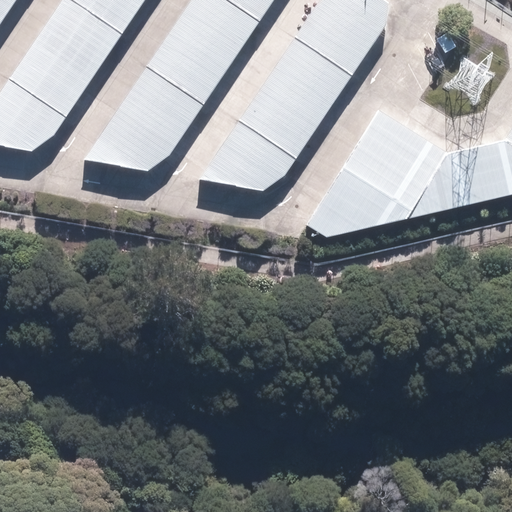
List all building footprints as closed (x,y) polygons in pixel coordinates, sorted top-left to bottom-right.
[(0,0),(0,17),(11,0),(0,0)] [(138,0),(61,0),(0,89),(0,158),(29,160),(138,0)] [(267,0),(183,0),(68,169),(145,182),(267,0)] [(392,19),(364,0),(319,0),(189,191),(263,199),(392,19)] [(372,116),(299,233),(319,246),(511,200),(511,123),(500,143),(444,160),(372,116)]
